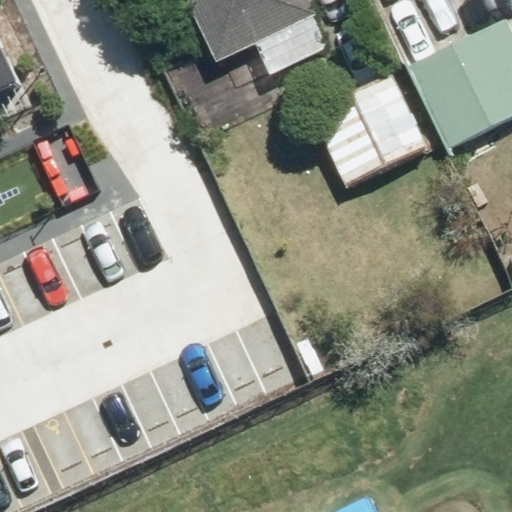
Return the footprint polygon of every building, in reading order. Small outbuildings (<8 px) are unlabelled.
[(0,116),(2,120),(40,103),(46,116),(73,104),(67,91),(132,62),(103,0),(7,0),(0,3),(0,116)] [(186,0),(218,66),(257,48),(272,79),(330,51),(316,20),(320,18),(311,0),(186,0)] [(511,119),(511,28),(508,20),(408,67),(448,150),(511,119)] [(430,147),(392,74),(314,113),(352,187),(430,147)] [(92,165),(109,204),(171,177),(155,139),(92,165)] [(116,322),(0,350),(0,472),(145,437),(116,322)]
